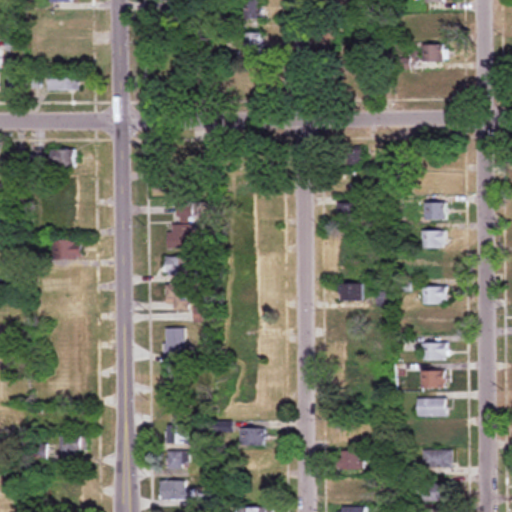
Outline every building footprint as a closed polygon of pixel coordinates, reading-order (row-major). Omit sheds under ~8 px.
[(263,0),(245,0),(246,20),(264,20),(263,0)] [(51,31),(79,31),(79,13),(51,13),(51,31)] [(424,17),(424,34),(447,34),(447,17),(424,17)] [(265,56),(265,34),(246,34),(246,56),(265,56)] [(50,45),(50,67),(79,68),(79,46),(50,45)] [(446,45),(424,45),(424,61),(446,61),(446,45)] [(186,87),(186,49),(164,49),(164,87),(186,87)] [(248,89),(265,89),(265,69),(248,69),(248,89)] [(8,72),(8,88),(23,88),(23,72),(8,72)] [(40,72),(28,72),(28,87),(40,87),(40,72)] [(79,72),(49,72),(49,90),(79,90),(79,72)] [(410,90),(449,90),(449,73),(410,73),(410,90)] [(339,74),(339,93),(368,93),(368,74),(339,74)] [(166,150),(169,168),(185,165),(182,147),(166,150)] [(53,168),(77,168),(77,150),(53,150),(53,168)] [(42,156),(29,156),(29,170),(42,170),(42,156)] [(202,174),(201,166),(191,167),(193,175),(202,174)] [(78,198),(78,177),(57,177),(57,198),(78,198)] [(45,194),(32,194),(32,205),(45,205),(45,194)] [(268,201),(243,201),(243,219),(268,219),(268,201)] [(448,221),(448,202),(427,202),(427,221),(448,221)] [(177,203),(177,222),(194,222),(194,203),(177,203)] [(341,224),(362,224),(362,204),(341,204),(341,224)] [(59,229),(78,229),(78,209),(59,209),(59,229)] [(43,235),(43,220),(30,220),(30,235),(43,235)] [(195,250),(195,224),(170,225),(170,250),(195,250)] [(267,247),(267,229),(244,229),(244,247),(267,247)] [(448,231),(424,231),(424,249),(448,249),(448,231)] [(83,240),(54,240),(54,260),(83,260),(83,240)] [(197,276),(197,258),(167,258),(167,276),(197,276)] [(422,259),(422,277),(447,277),(447,259),(422,259)] [(48,287),(77,287),(77,269),(48,269),(48,287)] [(364,284),(342,284),(342,301),(364,301),(364,284)] [(199,303),(199,285),(166,285),(166,301),(175,301),(175,311),(190,311),(190,303),(199,303)] [(449,287),(424,287),(424,305),(449,305),(449,287)] [(84,295),(53,295),(53,314),(84,314),(84,295)] [(211,308),(194,308),(194,323),(211,323),(211,308)] [(345,311),(345,330),(363,330),(363,311),(345,311)] [(422,333),(448,333),(448,315),(422,315),(422,333)] [(54,341),(84,341),(84,323),(54,323),(54,341)] [(166,329),(166,357),(187,357),(187,329),(166,329)] [(450,343),(424,343),(424,361),(450,361),(450,343)] [(268,345),(244,345),(244,362),(268,362),(268,345)] [(447,388),(447,372),(423,372),(423,388),(447,388)] [(46,380),(46,397),(81,397),(81,380),(46,380)] [(191,414),(191,397),(168,397),(168,414),(191,414)] [(449,399),(419,399),(419,418),(449,418),(449,399)] [(10,408),(0,408),(0,426),(10,427),(10,408)] [(167,425),(167,444),(188,444),(188,425),(167,425)] [(419,446),(449,446),(449,427),(419,427),(419,446)] [(267,429),(241,429),(241,447),(267,447),(267,429)] [(86,436),(61,436),(61,456),(86,456),(86,436)] [(361,451),(341,451),(341,471),(361,471),(361,451)] [(454,451),(425,451),(425,469),(454,469),(454,451)] [(190,470),(190,452),(169,452),(169,470),(190,470)] [(219,472),(219,487),(235,487),(235,472),(219,472)] [(270,499),(270,480),(249,480),(249,499),(270,499)] [(343,496),(362,496),(362,480),(343,480),(343,496)] [(194,481),(163,481),(163,500),(194,500),(194,481)] [(424,502),(449,502),(449,485),(424,485),(424,502)]
